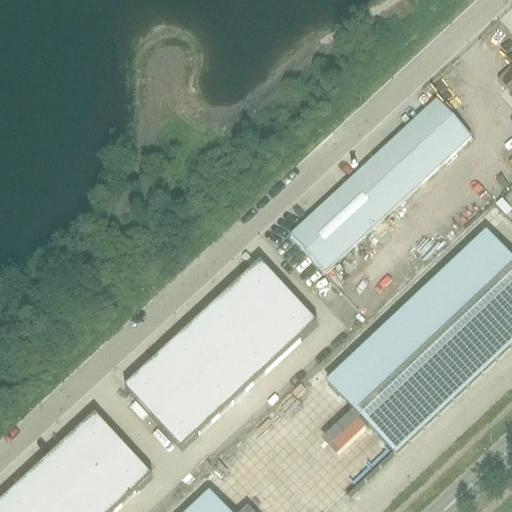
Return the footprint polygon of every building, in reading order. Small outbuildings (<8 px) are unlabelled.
[(437,102),(290,238),(324,275),(469,141),(437,102)] [(511,344),(511,261),(487,235),(327,386),(393,456),(511,344)] [(261,265),(125,391),(182,452),(318,326),(261,265)] [(116,511),(152,479),(96,418),(0,505),(0,511),(116,511)] [(227,511),(211,495),(193,511),(227,511)]
